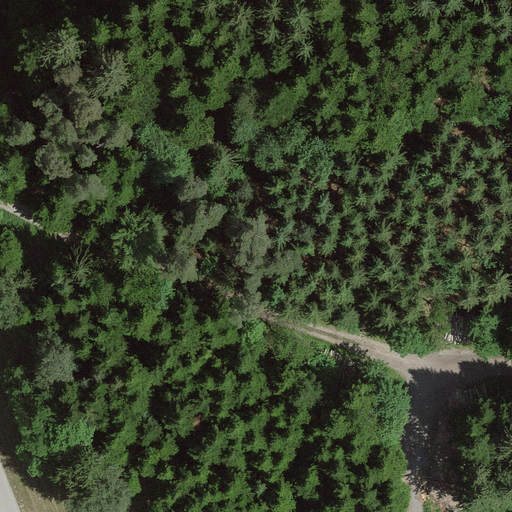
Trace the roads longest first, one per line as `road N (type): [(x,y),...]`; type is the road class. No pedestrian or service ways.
road 1 (track): [(0,207),(316,333),(436,362),(511,367)]
road 2 (track): [(421,511),(417,443),(436,362)]
